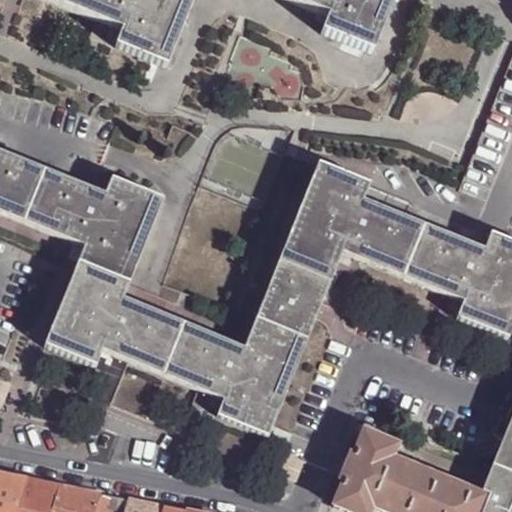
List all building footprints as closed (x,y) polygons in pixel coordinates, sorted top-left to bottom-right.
[(511,0),(39,0),(119,32),(113,48),(162,69),(188,0),(279,0),(323,17),(317,35),(367,55),(389,0),(511,0)] [(72,264),(123,285),(157,201),(106,180),(99,196),(0,156),(0,216),(78,248),(72,264)] [(274,263),(326,284),(342,256),(462,305),(457,321),(508,341),(511,329),(511,246),(489,237),(483,253),(356,207),(362,192),(312,171),(274,263)] [(264,437),(326,284),(274,263),(238,353),(218,405),(214,416),(264,437)] [(115,305),(123,285),(72,264),(39,347),(91,367),(95,355),(115,305)] [(238,353),(115,305),(95,355),(218,405),(238,353)] [(0,381),(0,410),(4,412),(13,387),(0,381)] [(511,511),(511,404),(497,442),(501,444),(480,495),(485,497),(478,511),(511,511)] [(376,511),(477,511),(483,500),(390,462),(395,449),(362,436),(333,509),(340,511),(369,511),(371,510),(376,511)] [(287,455),(278,476),(292,482),(301,461),(287,455)] [(8,474),(0,472),(0,511),(16,511),(28,478),(8,474)] [(44,481),(28,478),(16,511),(52,511),(62,485),(44,481)] [(102,492),(62,485),(52,511),(114,511),(120,496),(102,492)] [(126,511),(131,498),(120,496),(114,511),(126,511)] [(149,501),(131,498),(126,511),(163,511),(166,505),(149,501)]
